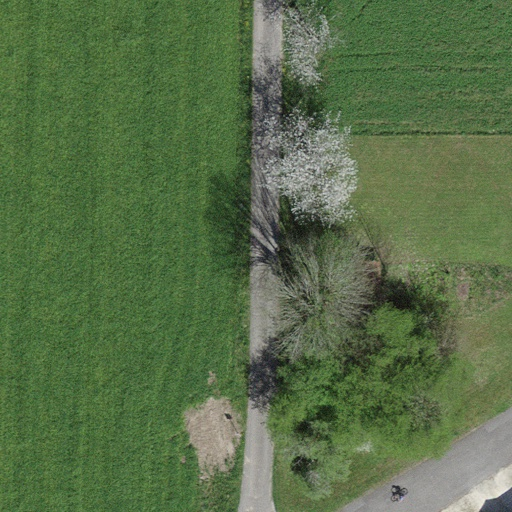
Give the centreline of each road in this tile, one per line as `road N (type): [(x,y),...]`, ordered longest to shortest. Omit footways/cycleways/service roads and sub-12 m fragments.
road 1 (unclassified): [(271,0),(264,393),(253,511)]
road 2 (unclassified): [(399,511),(511,435)]
